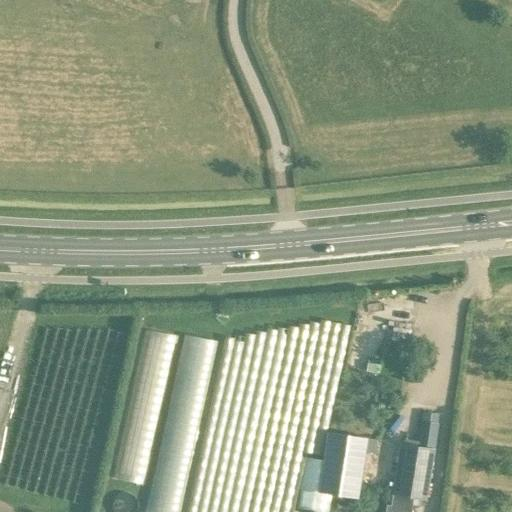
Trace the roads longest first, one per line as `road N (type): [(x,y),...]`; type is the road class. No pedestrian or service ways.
road 1 (primary): [(511,224),(175,254),(0,250)]
road 2 (unknown): [(481,227),(477,274),(447,330),(439,394)]
